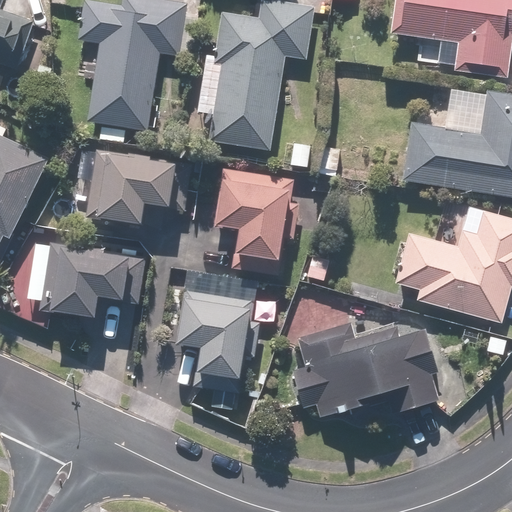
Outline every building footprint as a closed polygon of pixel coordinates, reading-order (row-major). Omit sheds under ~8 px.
[(7,0),(0,0),(0,69),(13,74),(31,24),(3,14),(7,0)] [(124,131),(151,134),(159,57),(180,59),(185,5),(142,0),(121,0),(120,7),(85,3),(80,44),(99,46),(90,127),(104,129),(102,144),(123,146),(124,131)] [(262,0),(261,16),(223,14),(220,57),(204,56),(197,145),(274,151),(280,60),(311,63),(316,0),(313,0),(262,0)] [(511,0),(392,0),(387,31),(455,42),(450,73),(509,82),(511,61),(511,0)] [(395,45),(371,42),(369,67),(393,69),(395,45)] [(480,131),(411,122),(403,187),(511,200),(511,97),(485,95),(480,131)] [(13,239),(49,159),(0,137),(0,253),(7,237),(13,239)] [(309,145),(291,144),(289,169),(307,170),(309,145)] [(152,154),(93,150),(87,222),(144,226),(146,207),(191,210),(195,165),(152,162),(152,154)] [(294,179),(223,170),(216,227),(236,230),(231,273),(282,279),(294,179)] [(456,247),(408,233),(393,286),(418,293),(414,306),(440,313),(441,309),(499,326),(510,288),(511,288),(511,220),(483,212),(478,230),(462,225),(456,247)] [(103,248),(53,245),(53,251),(35,250),(32,299),(47,299),(46,316),(99,319),(100,299),(124,301),(126,255),(103,254),(103,248)] [(254,279),(182,274),(176,346),(200,348),(198,373),(208,374),(207,390),(242,393),(249,304),(252,304),(254,279)] [(440,372),(426,329),(397,338),(393,325),(353,338),(347,322),(301,337),(310,365),(292,372),(303,407),(310,405),(317,424),(362,409),(360,401),(385,393),(392,415),(442,399),(434,374),(440,372)] [(466,399),(458,360),(441,363),(449,403),(466,399)]
